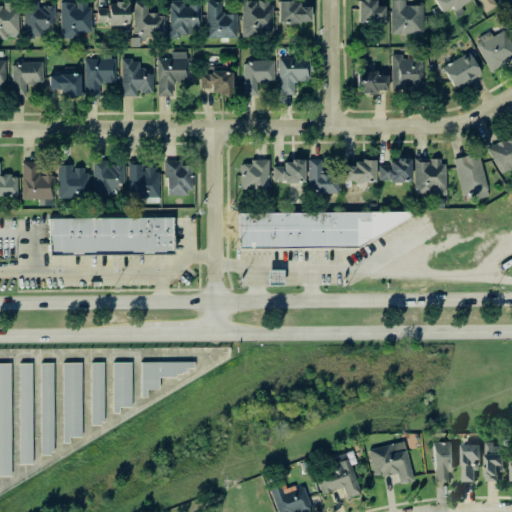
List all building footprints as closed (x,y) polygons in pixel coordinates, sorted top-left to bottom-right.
[(242,35),(272,35),(271,0),(257,0),(257,1),(241,2),(242,35)] [(358,23),(384,23),(384,6),(375,7),(375,0),(366,0),(357,0),(358,23)] [(389,0),(391,34),(423,34),(422,6),(405,6),(404,0),(389,0)] [(463,14),(460,5),(468,2),(467,0),(434,0),(440,12),(451,8),(455,18),(463,14)] [(477,0),(483,13),(496,7),(492,0),(477,0)] [(134,35),(164,35),(164,14),(147,14),(147,1),(133,2),(134,35)] [(183,1),(169,1),(169,35),(200,34),(199,5),(183,6),(183,1)] [(236,14),(220,14),(220,1),(206,1),(206,38),(237,38),(236,14)] [(0,37),(18,37),(17,3),(2,4),(2,3),(0,2),(0,37)] [(54,7),(37,6),(37,2),(24,2),(23,37),(45,38),(45,24),(54,25),(54,7)] [(90,32),(89,2),(75,2),(75,3),(60,3),(60,39),(78,38),(78,32),(90,32)] [(309,7),(298,7),(298,2),(277,2),(278,23),(310,23),(309,7)] [(127,25),(127,3),(108,3),(108,9),(97,9),(97,25),(127,25)] [(492,37),(489,32),(474,41),(491,71),(511,59),(511,45),(503,31),(492,37)] [(172,96),(172,84),(187,83),(187,52),(172,52),(172,58),(156,59),(157,96),(172,96)] [(442,66),(453,89),(481,76),(470,53),(442,66)] [(422,60),(402,60),(402,55),(391,54),(391,88),(422,89),(422,60)] [(279,57),(279,95),(293,95),(293,82),(309,82),(309,57),(279,57)] [(84,97),(99,97),(98,84),(115,84),(114,59),(84,59),(84,97)] [(152,92),(152,74),(142,74),(142,60),(120,60),(121,97),(135,96),(135,93),(152,92)] [(273,60),(243,61),(244,97),(257,96),(256,82),(274,81),(273,60)] [(11,63),(12,97),(26,97),(25,84),(43,84),(42,62),(11,63)] [(231,73),(223,73),(223,67),(210,67),(210,74),(200,74),(200,89),(210,89),(210,95),(231,94),(231,73)] [(356,94),(377,94),(377,91),(387,91),(387,75),(376,75),(376,71),(356,71),(356,94)] [(80,96),(79,74),(47,75),(48,91),(59,90),(60,96),(80,96)] [(484,149),(510,134),(511,137),(511,167),(499,175),(484,149)] [(454,159),(462,199),(471,197),(472,200),(488,197),(479,154),(454,159)] [(413,159),(414,196),(445,195),(444,158),(413,159)] [(307,193),(338,194),(339,175),(320,175),(320,160),(308,159),(307,193)] [(267,160),(250,160),(250,164),(240,164),(240,191),(268,190),(267,160)] [(409,182),(410,160),(389,160),(389,166),(379,166),(378,182),(409,182)] [(165,195),(192,195),(191,166),(181,166),(181,161),(165,161),(165,195)] [(272,167),(273,183),(304,182),(304,161),(283,161),(283,167),(272,167)] [(374,161),(354,161),(353,166),(343,166),(343,182),(374,183),(374,161)] [(52,175),(37,176),(37,162),(21,163),(22,200),(53,199),(52,175)] [(123,184),(123,165),(106,165),(106,162),(92,162),(92,198),(114,198),(114,184),(123,184)] [(157,167),(142,167),(142,162),(128,162),(127,198),(144,198),(144,203),(157,203),(157,167)] [(87,168),(72,168),(72,166),(57,166),(57,198),(87,198),(87,168)] [(0,196),(16,197),(16,176),(0,175),(0,196)] [(236,214),(235,249),(354,249),(408,216),(405,212),(236,214)] [(169,218),(45,218),(45,255),(169,255),(169,218)] [(282,270),(266,271),(267,286),(283,285),(282,270)] [(191,361),(138,361),(138,396),(144,396),(144,389),(156,389),(155,376),(173,376),(173,373),(179,373),(179,371),(185,371),(185,367),(191,367),(191,361)] [(100,362),(88,362),(89,424),(98,424),(98,421),(101,421),(100,362)] [(128,362),(110,362),(110,412),(116,412),(116,406),(128,406),(128,362)] [(7,363),(0,363),(0,475),(8,475),(7,363)] [(29,464),(17,464),(16,363),(28,363),(29,464)] [(50,363),(37,363),(38,454),(47,454),(47,451),(51,451),(50,363)] [(78,363),(60,363),(60,443),(66,443),(66,436),(78,436),(78,363)] [(401,442),(411,481),(397,484),(394,474),(379,477),(379,475),(372,476),(365,450),(401,442)] [(448,442),(450,471),(445,472),(446,483),(433,483),(430,443),(448,442)] [(491,442),(491,446),(501,446),(501,471),(495,471),(495,474),(496,474),(495,481),(483,481),(483,477),(482,477),(483,442),(491,442)] [(477,445),(478,464),(476,464),(476,470),(472,470),(472,482),(459,482),(459,466),(458,466),(458,445),(477,445)] [(345,459),(358,494),(344,499),(340,487),(328,491),(328,492),(320,495),(311,471),(345,459)] [(300,487),(309,511),(306,511),(294,511),(290,511),(274,511),(265,487),(277,483),(281,494),(300,487)]
